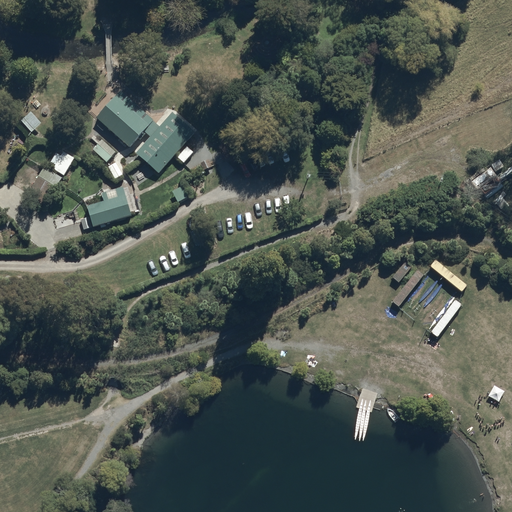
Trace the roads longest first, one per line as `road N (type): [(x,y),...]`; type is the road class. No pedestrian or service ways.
road 1 (track): [(511,254),(459,234),(414,236),(175,352),(128,360),(0,352)]
road 2 (track): [(353,183),(233,189),(86,263),(0,265)]
